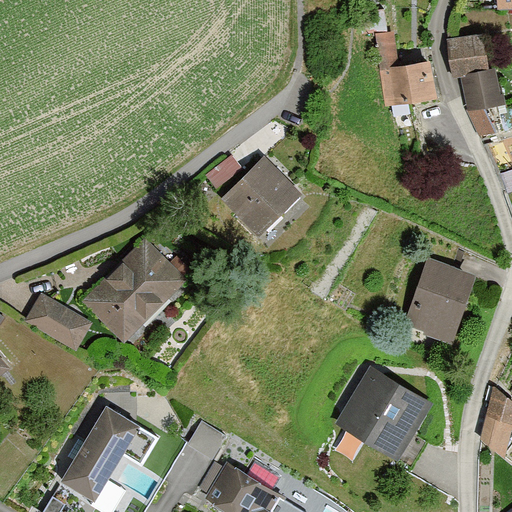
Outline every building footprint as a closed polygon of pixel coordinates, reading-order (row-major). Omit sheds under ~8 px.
[(372,32),(381,105),(412,102),(432,99),(428,57),(402,60),(398,29),(372,32)] [(461,75),(489,70),(484,34),(447,38),(452,77),(461,75)] [(489,70),(461,75),(467,109),(486,106),(502,103),(495,69),(489,70)] [(486,106),(467,109),(479,134),(496,129),(486,106)] [(293,185),(256,148),(215,189),(252,226),(293,185)] [(511,169),(501,173),(507,193),(511,191),(511,169)] [(134,234),(74,296),(120,340),(180,279),(134,234)] [(470,274),(420,257),(398,323),(447,340),(470,274)] [(86,318),(35,289),(18,318),(69,348),(86,318)] [(430,400),(369,366),(336,425),(398,459),(430,400)] [(511,427),(511,399),(492,385),(480,437),(504,456),(511,427)] [(99,401),(53,477),(86,497),(115,449),(136,462),(153,434),(99,401)] [(224,455),(200,495),(228,511),(268,511),(282,489),(224,455)]
